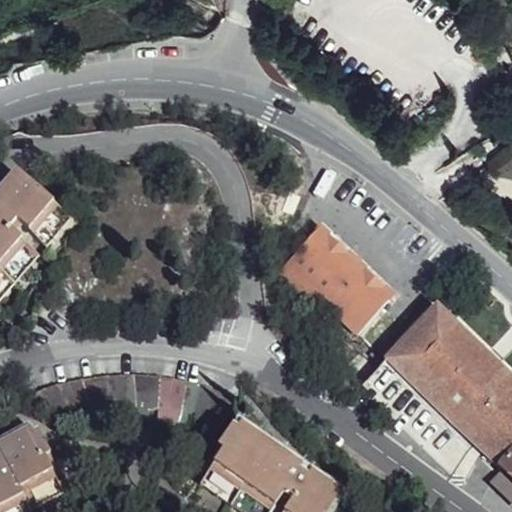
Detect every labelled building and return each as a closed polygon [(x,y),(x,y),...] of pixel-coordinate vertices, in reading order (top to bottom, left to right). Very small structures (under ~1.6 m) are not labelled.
[(34,239),(58,210),(17,175),(0,195),(0,278),(26,248),(9,234),(17,225),(34,239)] [(72,222),(58,210),(34,239),(47,251),(72,222)] [(276,273),(312,308),(320,300),(356,335),(391,299),(318,230),(276,273)] [(0,304),(39,260),(26,248),(0,278),(0,304)] [(500,471),(511,458),(511,382),(437,310),(363,389),(449,471),(474,446),(500,471)] [(218,428),(235,403),(226,397),(209,390),(184,382),(144,376),(115,377),(86,380),(56,387),(29,397),(52,423),(59,419),(77,416),(104,411),(128,410),(147,411),(165,411),(186,417),(218,428)] [(288,511),(332,511),(342,498),(312,476),(308,483),(298,477),(301,471),(241,429),(236,436),(230,431),(217,453),(221,457),(211,473),(265,511),(273,511),(283,498),(294,504),(288,511)] [(21,500),(54,483),(44,464),(49,462),(38,439),(34,440),(31,434),(28,435),(0,449),(0,457),(1,459),(0,459),(0,511),(15,511),(25,507),(21,500)] [(511,458),(500,471),(503,473),(511,481),(511,458)] [(236,511),(265,511),(211,473),(211,474),(202,488),(236,511)] [(511,507),(511,481),(503,473),(491,487),(511,507)] [(32,511),(62,496),(54,483),(21,500),(25,507),(27,511),(32,511)]
